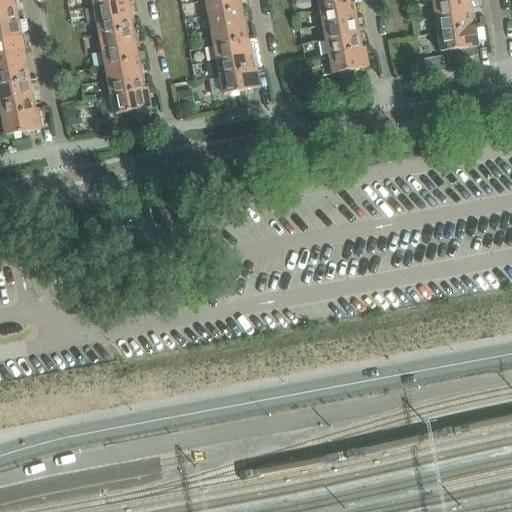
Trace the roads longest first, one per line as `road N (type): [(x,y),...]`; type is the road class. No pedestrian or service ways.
road 1 (tertiary): [(0,458),(511,355)]
road 2 (residential): [(33,0),(67,180)]
road 3 (residential): [(139,0),(168,161)]
road 4 (residential): [(256,0),(283,140)]
road 5 (residential): [(370,0),(392,119)]
